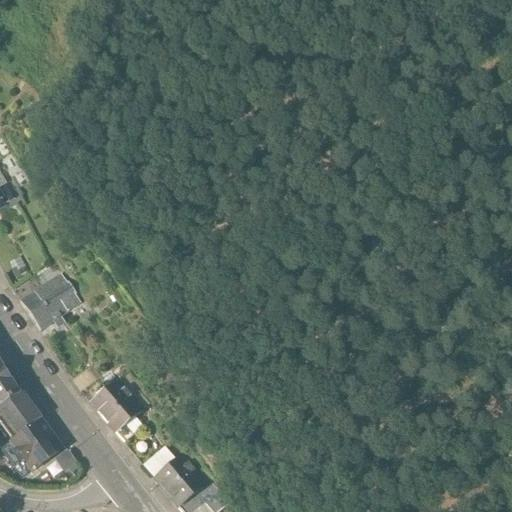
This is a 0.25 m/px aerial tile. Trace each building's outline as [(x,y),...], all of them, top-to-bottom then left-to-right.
[(80,305),(61,276),(20,304),(39,333),(80,305)] [(18,395),(0,366),(0,408),(19,436),(39,423),(20,395),(18,395)] [(142,412),(117,383),(90,406),(114,435),(142,412)] [(61,452),(39,423),(11,444),(32,473),(61,452)] [(176,465),(172,461),(150,478),(177,510),(206,487),(182,460),(176,465)]
